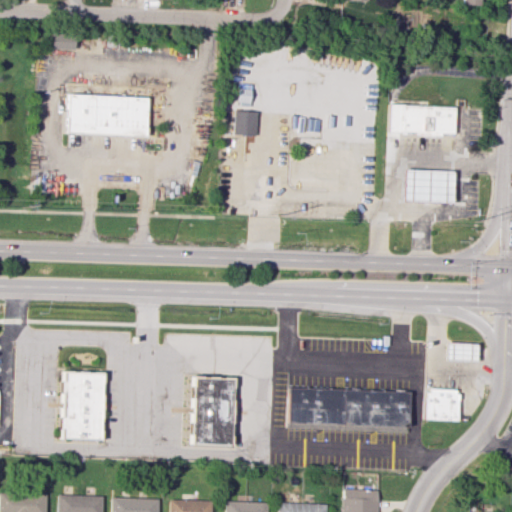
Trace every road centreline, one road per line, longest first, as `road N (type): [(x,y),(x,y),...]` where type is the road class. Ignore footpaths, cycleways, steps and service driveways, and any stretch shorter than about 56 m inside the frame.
road 1 (trunk): [(511,268),(0,249)]
road 2 (trunk): [(0,286),(511,299)]
road 3 (residential): [(506,299),(496,406),(411,511)]
road 4 (tertiary): [(511,106),(506,299)]
road 5 (trunk): [(509,164),(486,229),(445,266)]
